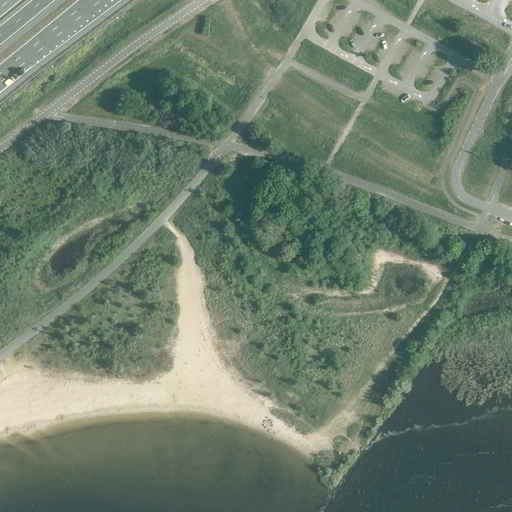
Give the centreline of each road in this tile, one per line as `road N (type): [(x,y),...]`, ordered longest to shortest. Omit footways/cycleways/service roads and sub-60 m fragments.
road 1 (unclassified): [(0,150),(201,0)]
road 2 (unclassified): [(511,217),(463,198),(453,180),(499,79)]
road 3 (track): [(410,333),(479,229)]
road 4 (motorway): [(0,78),(96,0)]
